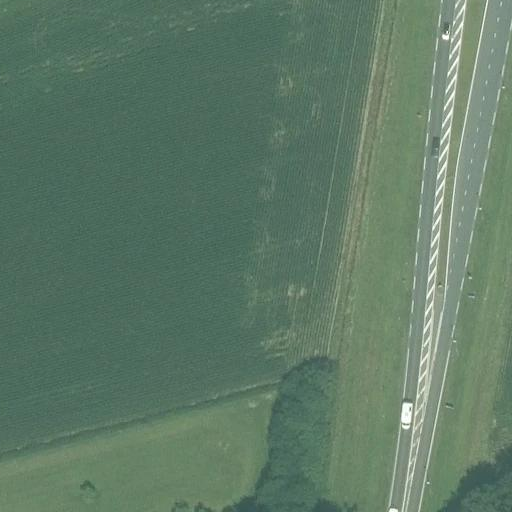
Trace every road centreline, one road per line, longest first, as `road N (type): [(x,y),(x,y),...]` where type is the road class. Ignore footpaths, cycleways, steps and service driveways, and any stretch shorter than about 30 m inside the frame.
road 1 (primary): [(404,511),(453,283),(499,0)]
road 2 (primary): [(447,0),(404,511)]
